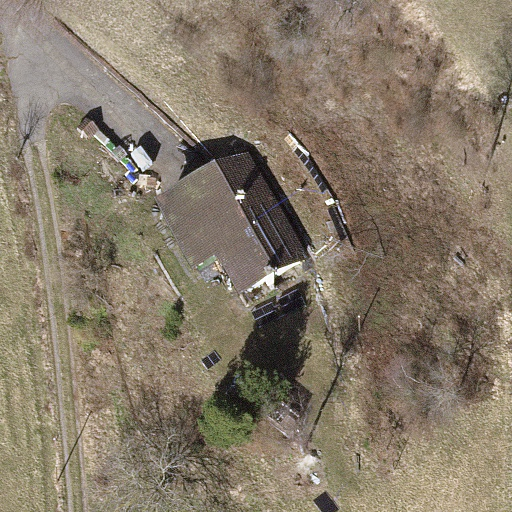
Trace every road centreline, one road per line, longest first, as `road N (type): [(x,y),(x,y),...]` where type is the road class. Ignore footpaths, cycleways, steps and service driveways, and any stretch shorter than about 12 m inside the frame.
road 1 (track): [(48,40),(30,83),(65,333),(70,511)]
road 2 (track): [(180,175),(48,40)]
